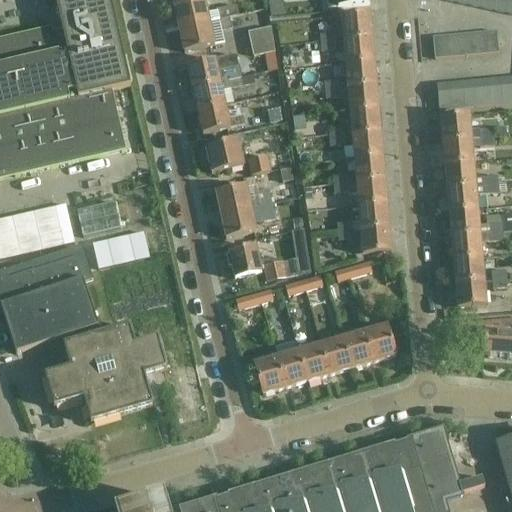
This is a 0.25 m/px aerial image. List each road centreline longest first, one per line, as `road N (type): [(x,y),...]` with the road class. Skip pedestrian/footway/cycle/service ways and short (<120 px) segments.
road 1 (residential): [(237,442),(136,0)]
road 2 (residential): [(433,390),(391,0)]
road 3 (residential): [(32,507),(237,442)]
road 4 (residential): [(237,442),(433,390)]
